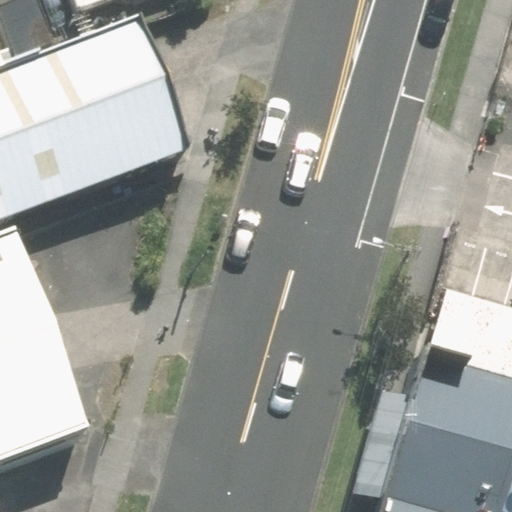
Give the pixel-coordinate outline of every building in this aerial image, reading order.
[(56,0),(61,13),(94,0),(56,0)] [(129,35),(0,83),(0,238),(180,170),(129,35)] [(0,255),(0,469),(71,443),(0,255)] [(378,501),(414,511),(511,511),(511,394),(417,367),(378,501)] [(374,511),(414,511),(378,501),(374,511)]
